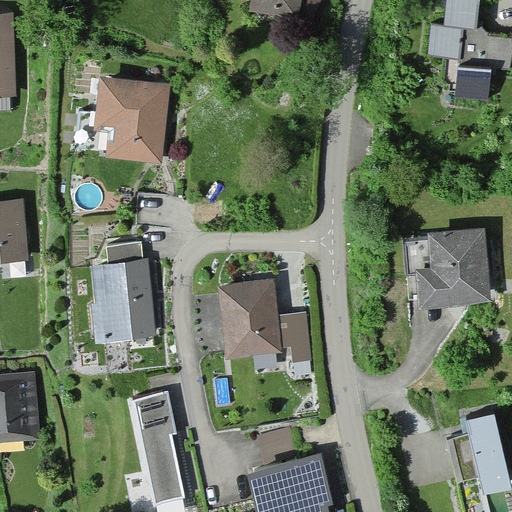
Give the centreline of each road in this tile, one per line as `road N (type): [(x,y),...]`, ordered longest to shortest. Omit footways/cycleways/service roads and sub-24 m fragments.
road 1 (residential): [(337,237),(181,244),(189,395),(215,477)]
road 2 (residential): [(337,237),(330,334),(369,511)]
road 3 (residential): [(367,0),(337,237)]
road 4 (unknown): [(206,449),(347,429)]
